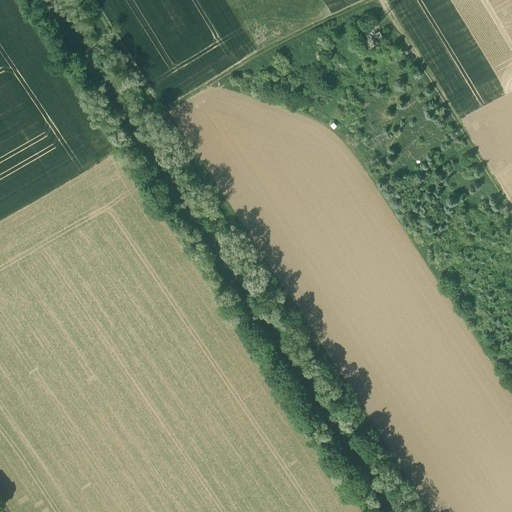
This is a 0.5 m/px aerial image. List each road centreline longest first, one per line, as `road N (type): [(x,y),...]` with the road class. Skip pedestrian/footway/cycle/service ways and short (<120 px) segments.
road 1 (track): [(164,115),(425,511)]
road 2 (track): [(89,0),(164,115),(236,64),(368,0)]
road 3 (track): [(383,0),(511,211)]
